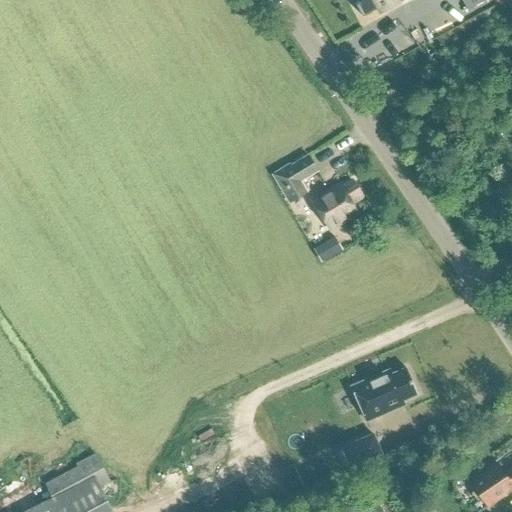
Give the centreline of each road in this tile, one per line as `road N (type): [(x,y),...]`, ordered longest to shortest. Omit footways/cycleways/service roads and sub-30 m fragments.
road 1 (track): [(483,291),(263,398),(246,419),(246,469),(145,511)]
road 2 (tertiary): [(511,333),(289,0)]
